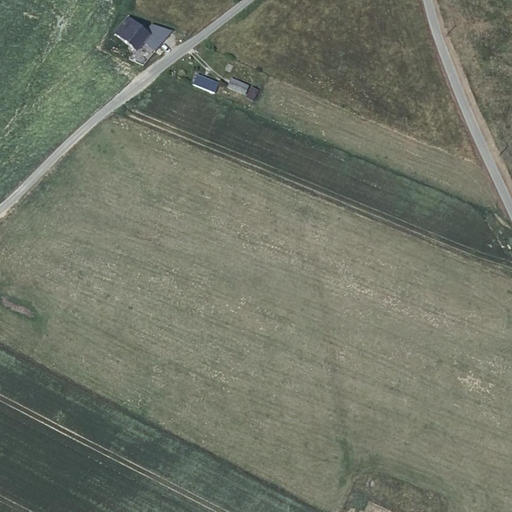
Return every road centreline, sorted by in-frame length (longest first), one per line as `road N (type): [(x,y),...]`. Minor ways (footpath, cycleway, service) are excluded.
road 1 (unclassified): [(0,210),(113,104),(246,0)]
road 2 (unclassified): [(511,209),(427,0)]
